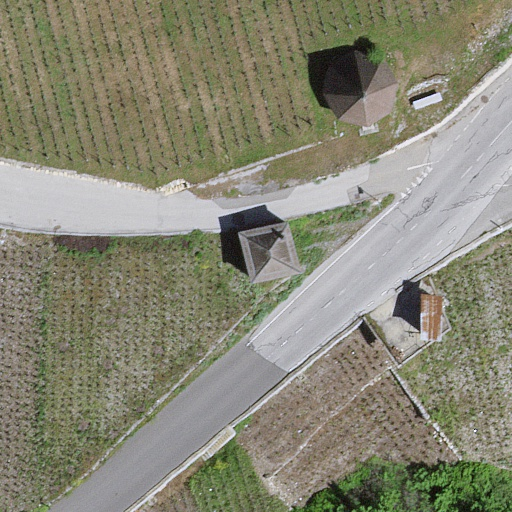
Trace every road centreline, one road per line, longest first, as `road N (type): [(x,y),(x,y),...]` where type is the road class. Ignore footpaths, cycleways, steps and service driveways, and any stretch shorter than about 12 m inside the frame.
road 1 (tertiary): [(75,511),(468,168)]
road 2 (unclassified): [(0,196),(92,208),(244,205),(366,176),(468,168)]
